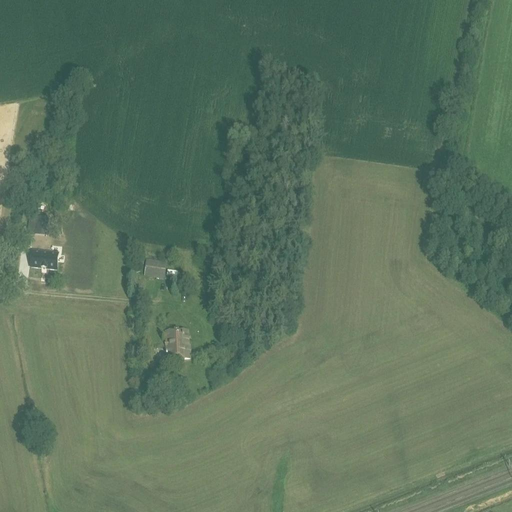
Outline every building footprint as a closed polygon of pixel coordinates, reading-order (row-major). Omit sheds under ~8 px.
[(0,147),(4,150),(14,128),(4,123),(0,131),(0,147)] [(30,216),(27,234),(29,234),(47,237),(49,218),(30,216)] [(57,271),(59,254),(33,252),(31,269),(57,271)] [(167,263),(147,260),(145,276),(165,279),(167,263)] [(190,360),(190,346),(189,346),(188,331),(165,332),(167,361),(190,360)]
